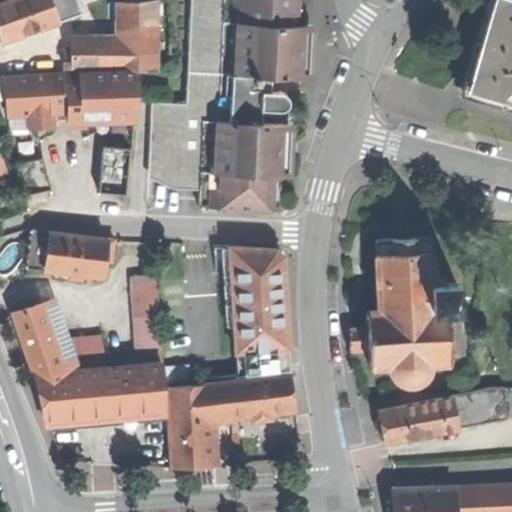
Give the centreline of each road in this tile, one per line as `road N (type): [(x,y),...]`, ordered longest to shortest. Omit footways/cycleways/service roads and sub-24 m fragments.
road 1 (secondary): [(339,490),(29,504)]
road 2 (residential): [(318,236),(88,218),(53,164)]
road 3 (tertiary): [(339,490),(320,360),(318,236)]
road 4 (unknown): [(339,490),(376,476),(511,468)]
road 5 (residential): [(511,177),(342,134)]
